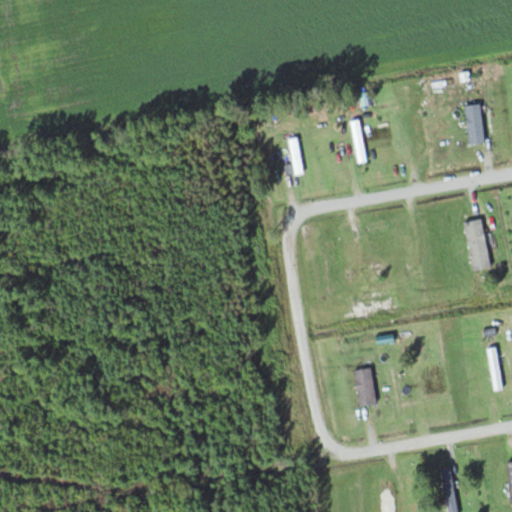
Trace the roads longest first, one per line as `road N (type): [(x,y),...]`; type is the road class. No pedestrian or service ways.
road 1 (residential): [(511,172),(295,214),(289,231),(318,424),(327,443),(355,451)]
road 2 (residential): [(511,424),(355,451)]
